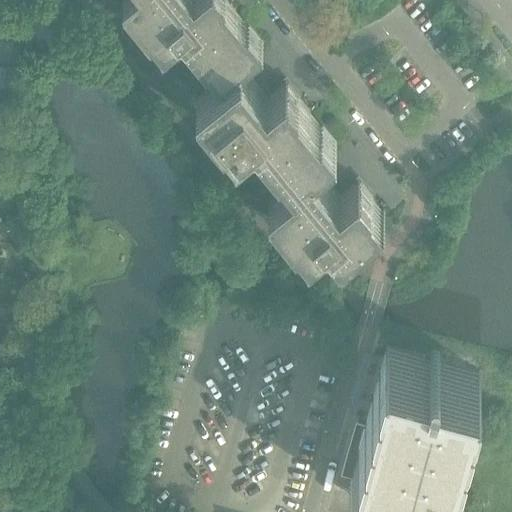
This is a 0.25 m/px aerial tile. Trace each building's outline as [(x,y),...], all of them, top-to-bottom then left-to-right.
[(130,0),(164,41),(162,43),(164,45),(188,26),(191,28),(195,32),(191,35),(192,37),(194,36),(222,71),(220,73),(222,76),(242,60),(264,41),(263,39),(261,41),(226,0),(130,0)] [(239,66),(244,62),(242,60),(222,76),(197,95),(199,97),(201,95),(238,141),(236,143),(237,145),(262,125),(265,128),(268,131),(264,135),(265,135),(266,135),(297,173),(298,174),(310,164),(338,142),(337,140),(334,142),(296,95),(293,97),(289,91),(284,85),(289,81),(287,79),(265,97),(239,66)] [(0,168),(8,169),(9,154),(0,153),(0,168)] [(337,197),(329,188),(310,164),(298,174),(297,173),(270,195),(272,197),(274,195),(310,239),(307,241),(309,243),(331,225),(332,226),(334,224),(341,230),(337,235),(338,236),(340,235),(344,241),(341,243),(344,246),(385,212),(383,209),(381,211),(368,195),(365,197),(360,191),(355,185),(360,181),(359,179),(337,197)] [(390,348),(390,347),(388,347),(387,348),(386,349),(381,367),(382,372),(381,372),(380,374),(474,399),(474,398),(474,397),(477,392),(481,375),(481,374),(482,372),(479,371),(478,372),(390,348)] [(474,399),(380,374),(379,374),(374,393),(375,398),(374,398),(373,400),(467,425),(467,424),(466,423),(470,418),(474,401),(474,399)] [(467,426),(467,425),(373,400),(372,400),(367,417),(367,423),(459,448),(463,443),(467,426)] [(459,448),(367,423),(367,424),(365,424),(360,442),(360,446),(359,450),(359,451),(360,452),(452,476),(453,474),(453,473),(456,469),(460,452),(460,451),(460,450),(459,448)] [(450,483),(452,476),(360,452),(350,485),(370,491),(447,511),(448,511),(456,484),(450,483)] [(447,511),(370,491),(366,504),(365,504),(365,506),(367,506),(367,507),(385,511),(386,511),(391,511),(447,511)]
